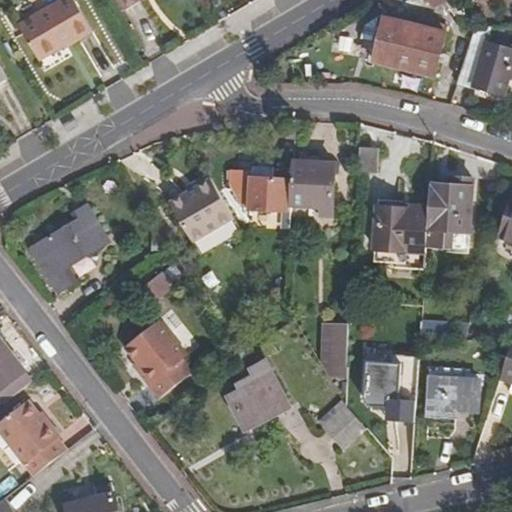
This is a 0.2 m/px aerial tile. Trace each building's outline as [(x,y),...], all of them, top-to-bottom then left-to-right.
[(37,58),(62,43),(67,40),(69,43),(91,30),(73,0),(58,0),(17,25),(37,58)] [(115,0),(121,10),(137,0),(115,0)] [(437,77),(449,27),(420,20),(418,28),(386,20),(376,62),(437,77)] [(503,94),(509,74),(511,66),(511,65),(511,48),(494,42),(499,28),(476,30),(460,79),(503,94)] [(381,172),(381,148),(365,148),(364,171),(381,172)] [(294,161),(292,203),(320,204),(320,214),(331,214),(334,163),(294,161)] [(281,238),(289,238),(291,210),(288,210),(289,179),(252,178),(252,172),(232,172),(231,190),(242,205),(250,205),(250,209),(264,209),(264,216),(272,216),(272,210),(282,211),(281,238)] [(430,205),(428,225),(471,228),(476,176),(454,175),(453,182),(432,181),(430,205)] [(234,216),(210,177),(168,202),(192,240),(234,216)] [(380,201),(405,200),(404,181),(379,182),(380,201)] [(511,194),(498,236),(511,240),(511,194)] [(428,225),(430,205),(409,204),(409,207),(378,206),(376,246),(426,248),(428,225)] [(68,269),(96,251),(92,244),(105,235),(87,205),(75,213),(79,220),(33,247),(59,292),(76,282),(68,269)] [(138,287),(149,301),(180,283),(166,265),(138,287)] [(409,326),(411,288),(396,287),(397,283),(374,282),(371,323),(409,326)] [(183,287),(180,283),(149,301),(154,308),(183,287)] [(421,317),(419,336),(465,340),(469,321),(421,317)] [(195,371),(186,359),(191,356),(163,319),(128,345),(143,366),(138,369),(160,398),(195,371)] [(332,375),(345,376),(346,366),(344,366),(345,326),(330,325),(328,370),(332,375)] [(404,364),(415,364),(416,336),(405,335),(404,364)] [(0,401),(4,406),(34,383),(0,338),(0,401)] [(365,347),(364,359),(392,362),(394,351),(365,347)] [(232,396),(247,425),(290,401),(267,361),(253,369),(256,376),(239,385),(242,391),(232,396)] [(430,375),(428,415),(456,416),(456,408),(478,409),(480,378),(430,375)] [(338,442),(362,423),(344,401),(342,399),(318,418),(338,442)] [(290,401),(247,425),(250,430),(292,406),(290,401)] [(61,438),(48,421),(45,423),(39,415),(30,403),(0,424),(0,431),(34,477),(43,470),(67,452),(58,441),(61,438)] [(42,413),(39,415),(45,423),(48,421),(42,413)] [(117,511),(110,483),(92,488),(93,497),(65,504),(67,511),(117,511)] [(0,511),(12,511),(5,499),(0,502),(0,511)]
